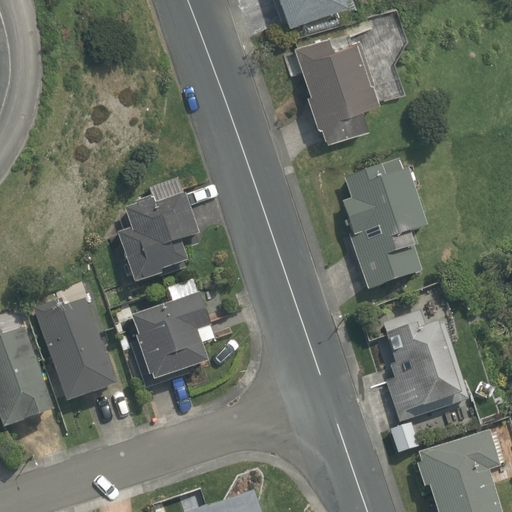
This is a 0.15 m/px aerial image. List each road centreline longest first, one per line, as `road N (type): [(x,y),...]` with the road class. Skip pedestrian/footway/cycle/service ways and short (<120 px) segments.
road 1 (tertiary): [(332,404),(182,0)]
road 2 (residential): [(0,501),(332,404)]
